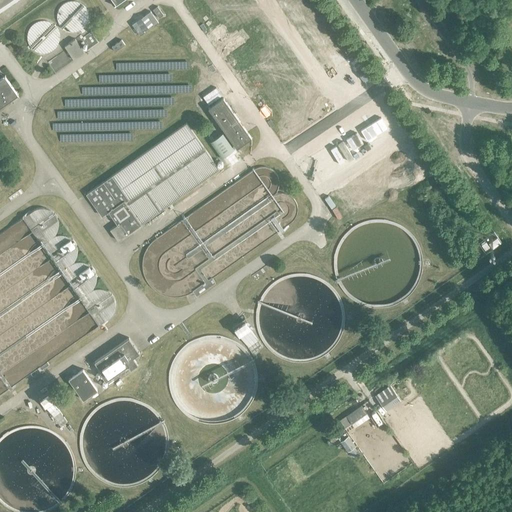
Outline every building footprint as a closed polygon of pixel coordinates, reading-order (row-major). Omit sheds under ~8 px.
[(88,15),(88,14),(88,12),(87,9),(86,6),(85,4),(82,2),(80,1),(78,0),(68,0),(66,1),(63,3),(61,5),(59,8),(58,11),(58,14),(58,17),(59,20),(61,23),(62,25),(65,27),(67,28),(70,29),(72,30),(75,29),(78,29),(82,27),(84,25),(86,23),(87,20),(88,17),(88,15)] [(163,15),(158,7),(153,10),(159,18),(163,15)] [(157,22),(151,12),(146,15),(152,25),(157,22)] [(144,31),(137,21),(132,25),(139,35),(144,31)] [(60,38),(60,35),(59,32),(58,29),(56,27),(54,25),(51,24),(48,23),(45,22),(43,23),(39,24),(36,26),(34,28),(32,30),(31,33),(30,35),(30,38),(30,40),(31,44),(33,47),(35,49),(37,50),(39,52),(42,53),(46,53),(48,53),(51,52),(54,50),(56,48),(58,46),(59,43),(60,40),(60,38)] [(236,30),(220,41),(229,55),(245,43),(236,30)] [(55,72),(68,63),(97,42),(90,32),(82,38),(80,35),(64,46),(66,49),(47,62),(55,72)] [(0,106),(18,94),(5,75),(0,78),(0,106)] [(251,138),(247,133),(223,98),(208,108),(236,148),(251,138)] [(86,193),(87,194),(102,216),(108,211),(117,224),(110,230),(117,240),(219,169),(186,123),(86,193)] [(244,321),(234,327),(253,353),(262,347),(244,321)] [(128,338),(118,345),(94,362),(110,384),(138,364),(133,358),(139,353),(128,338)] [(84,400),(98,390),(83,370),(69,380),(84,400)] [(390,385),(375,396),(382,406),(397,395),(390,385)] [(48,409),(58,423),(60,426),(67,422),(54,404),(55,404),(48,394),(40,399),(47,409),(48,409)] [(361,405),(346,416),(351,423),(366,413),(361,405)] [(355,446),(348,437),(340,442),(348,452),(353,457),(359,453),(354,447),(355,446)]
